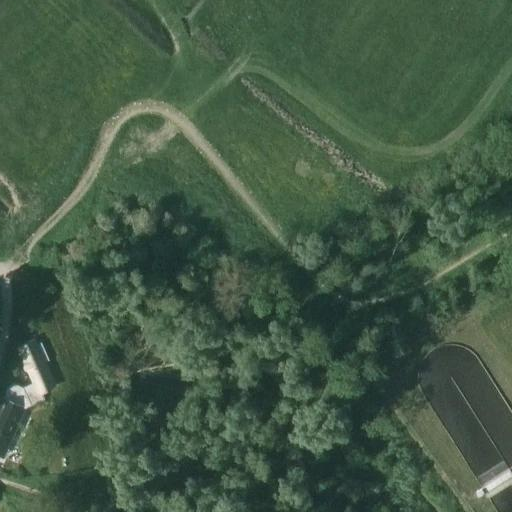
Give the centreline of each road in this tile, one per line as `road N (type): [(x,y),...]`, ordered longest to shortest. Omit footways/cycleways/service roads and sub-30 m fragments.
road 1 (track): [(0,275),(79,195),(118,121),(154,105),(186,121),(326,291),(352,306),(431,281),(511,232)]
road 2 (track): [(145,0),(190,62),(167,112)]
